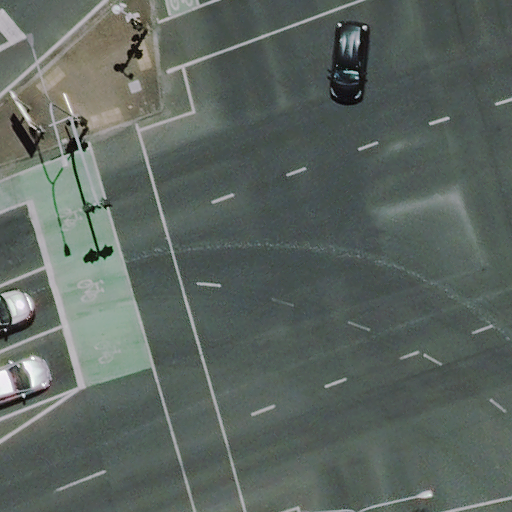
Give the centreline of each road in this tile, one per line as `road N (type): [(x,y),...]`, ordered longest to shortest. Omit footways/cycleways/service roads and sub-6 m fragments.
road 1 (trunk): [(420,272),(169,353),(0,426)]
road 2 (secondary): [(420,272),(337,0)]
road 3 (trunk): [(500,511),(420,272)]
